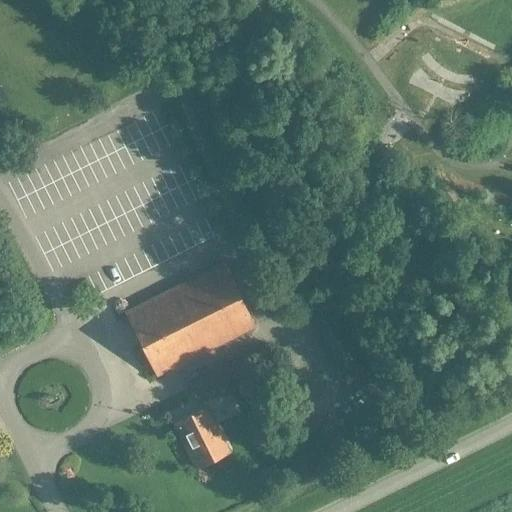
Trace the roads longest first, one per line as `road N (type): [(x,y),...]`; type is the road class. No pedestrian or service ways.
road 1 (unclassified): [(332,511),(511,423)]
road 2 (unknown): [(14,234),(183,157)]
road 3 (unknown): [(47,293),(212,211)]
road 4 (unclassified): [(68,331),(100,370),(104,411),(80,437),(31,458)]
road 5 (unknown): [(0,181),(155,105)]
road 6 (unclassified): [(31,458),(1,391),(13,367),(68,331)]
road 7 (unclassified): [(68,331),(0,207)]
